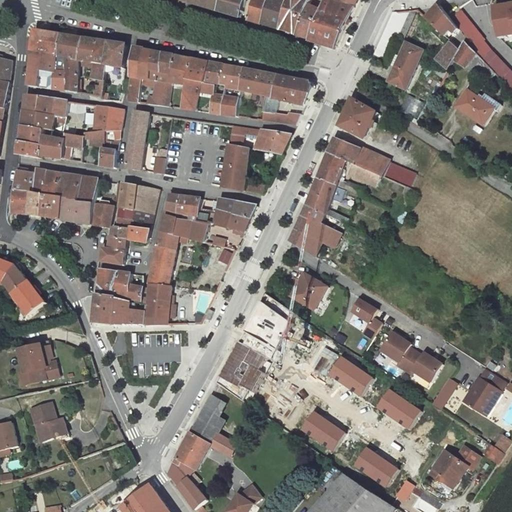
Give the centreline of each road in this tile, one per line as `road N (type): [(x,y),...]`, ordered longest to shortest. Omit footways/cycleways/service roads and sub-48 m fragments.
road 1 (residential): [(136,29),(341,78)]
road 2 (residential): [(511,194),(341,78)]
road 3 (residential): [(438,340),(271,237)]
road 4 (residential): [(132,106),(315,136)]
road 5 (residential): [(88,331),(192,328),(194,353),(206,362)]
road 6 (residential): [(88,331),(149,461)]
road 7 (residential): [(89,264),(136,269),(151,257),(168,183)]
